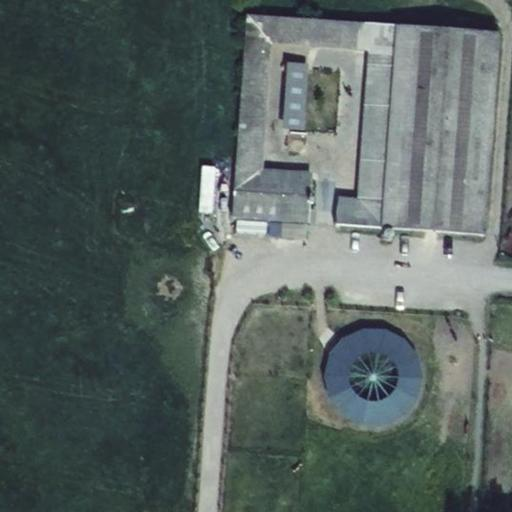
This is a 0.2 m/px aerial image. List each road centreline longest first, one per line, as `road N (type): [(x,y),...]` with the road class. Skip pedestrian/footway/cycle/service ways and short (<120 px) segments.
road 1 (unclassified): [(207,511),(221,330),(242,288),(290,267),(488,280)]
road 2 (unclassified): [(488,280),(504,31),(487,0)]
